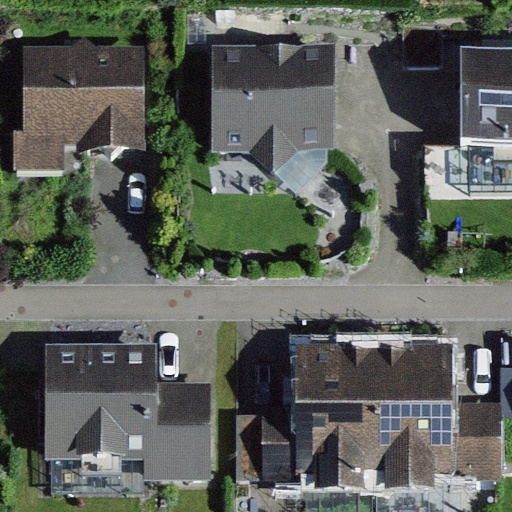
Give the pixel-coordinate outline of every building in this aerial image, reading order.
[(511,59),(459,60),(460,156),(511,155),(511,59)] [(133,61),(27,63),(28,150),(135,148),(133,61)] [(330,63),(217,63),(217,152),(331,152),(330,63)] [(155,361),(52,362),(52,471),(205,471),(204,397),(156,398),(155,361)] [(375,491),(375,364),(297,365),(297,456),(265,456),(266,490),(375,491)] [(455,364),(375,364),(375,491),(503,491),(502,419),(456,420),(455,364)]
